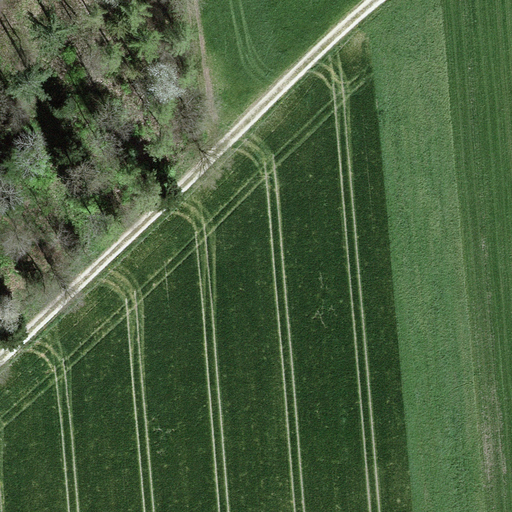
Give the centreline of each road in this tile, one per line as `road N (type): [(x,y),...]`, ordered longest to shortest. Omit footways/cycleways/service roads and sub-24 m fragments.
road 1 (track): [(219,151),(0,364)]
road 2 (track): [(381,0),(219,151)]
road 3 (track): [(193,0),(219,151)]
